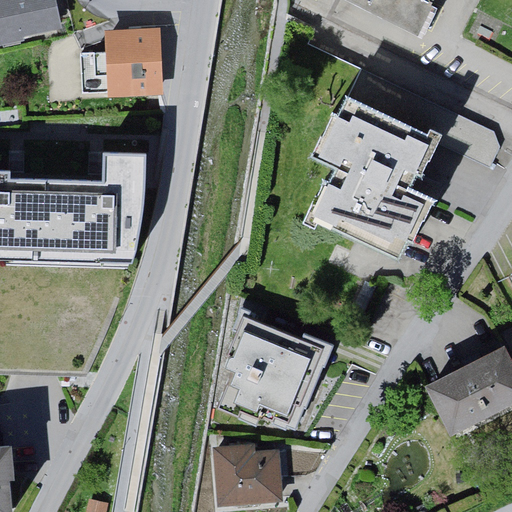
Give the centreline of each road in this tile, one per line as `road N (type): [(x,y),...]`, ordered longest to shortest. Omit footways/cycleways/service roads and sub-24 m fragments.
road 1 (residential): [(38,511),(154,289),(209,0)]
road 2 (residential): [(311,511),(511,194)]
